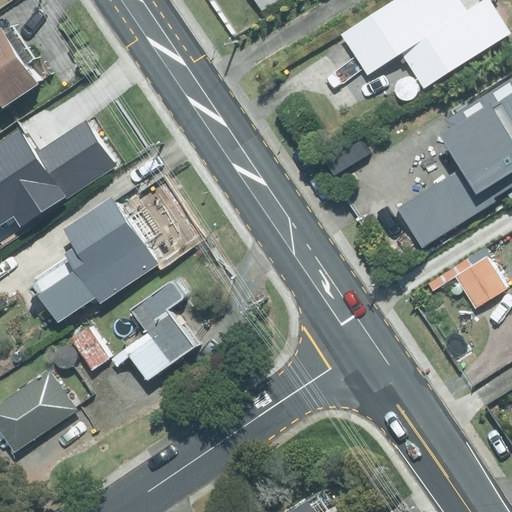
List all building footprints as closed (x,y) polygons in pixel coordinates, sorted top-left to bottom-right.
[(252,0),(259,11),(276,0),(252,0)] [(455,0),(394,0),(339,36),(365,76),(400,54),(422,90),(508,35),(486,1),(464,14),(455,0)] [(0,119),(23,103),(25,106),(60,82),(47,63),(51,59),(28,26),(24,29),(22,26),(0,40),(0,119)] [(446,125),(441,129),(463,164),(398,206),(424,247),(498,200),(496,198),(511,187),(511,78),(467,109),(456,116),(446,125)] [(0,230),(4,236),(34,215),(41,226),(87,194),(40,128),(0,155),(0,230)] [(124,194),(81,225),(93,243),(48,276),(80,320),(113,294),(118,300),(170,263),(150,235),(152,234),(124,194)] [(454,277),(473,310),(505,291),(485,259),(454,277)] [(149,309),(168,339),(145,353),(161,380),(211,349),(185,307),(202,297),(192,282),(149,309)] [(118,359),(97,328),(81,340),(102,370),(118,359)] [(60,370),(0,413),(28,453),(88,409),(60,370)] [(324,500),(306,511),(344,511),(337,502),(330,508),(324,500)]
